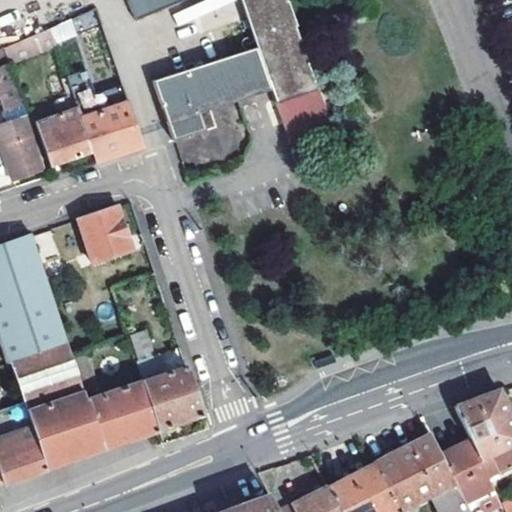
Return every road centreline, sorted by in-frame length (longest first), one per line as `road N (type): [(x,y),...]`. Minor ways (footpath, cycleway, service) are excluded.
road 1 (residential): [(241,444),(157,192),(140,180),(118,180),(0,219)]
road 2 (tertiary): [(241,444),(511,342)]
road 3 (tertiary): [(70,511),(241,444)]
road 4 (residential): [(453,0),(511,151)]
